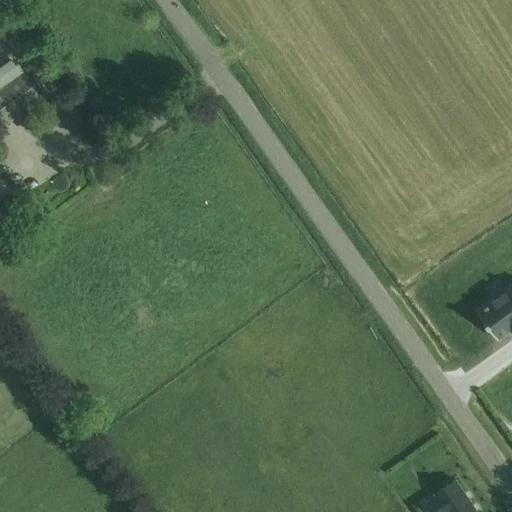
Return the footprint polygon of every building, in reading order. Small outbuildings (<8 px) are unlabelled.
[(0,67),(0,89),(25,72),(14,57),(0,67)] [(27,70),(25,72),(0,89),(0,126),(16,115),(36,101),(45,94),(27,70)] [(36,101),(16,115),(28,132),(48,117),(36,101)] [(47,133),(15,144),(24,167),(55,156),(47,133)] [(511,330),(511,285),(478,311),(497,338),(510,328),(511,330)] [(477,511),(455,479),(434,493),(436,495),(427,502),(433,511),(477,511)]
